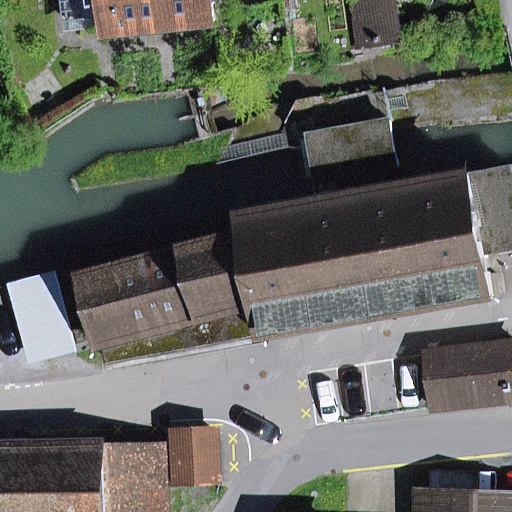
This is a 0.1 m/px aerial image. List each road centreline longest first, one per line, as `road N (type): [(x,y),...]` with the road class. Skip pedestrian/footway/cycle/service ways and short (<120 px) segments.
road 1 (residential): [(314,452),(232,412),(129,395),(0,415)]
road 2 (residential): [(511,434),(314,452)]
